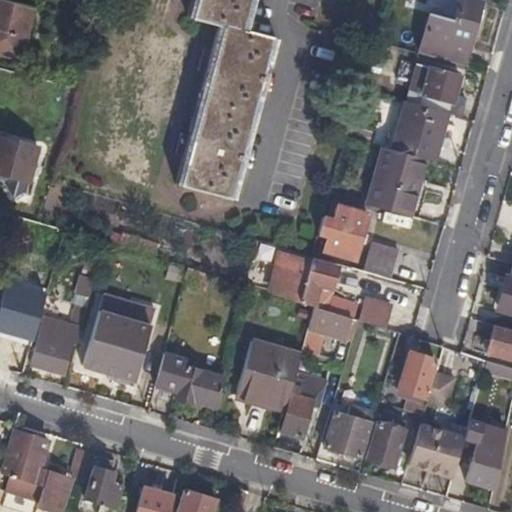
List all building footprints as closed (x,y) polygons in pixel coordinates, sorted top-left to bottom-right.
[(9,0),(0,0),(0,51),(21,57),(35,7),(9,1),(9,0)] [(194,0),(190,18),(221,26),(178,184),(227,198),(270,37),(239,30),(246,0),(194,0)] [(418,52),(460,65),(478,1),(473,0),(458,0),(453,20),(430,14),(418,52)] [(452,103),(453,96),(459,76),(415,63),(404,102),(445,114),(448,115),(452,103)] [(453,96),(452,103),(462,105),(464,98),(453,96)] [(422,157),(432,160),(445,114),(404,102),(390,148),(422,157)] [(452,103),(448,115),(458,117),(462,105),(452,103)] [(0,135),(0,173),(29,182),(39,148),(0,135)] [(417,202),(419,203),(426,181),(416,178),(422,157),(390,148),(383,146),(367,205),(412,218),(417,202)] [(331,220),(321,217),(316,233),(327,236),(322,250),(353,259),(366,215),(335,206),(331,220)] [(111,228),(107,241),(153,258),(158,245),(111,228)] [(361,271),(386,278),(395,249),(369,241),(361,271)] [(324,303),(335,266),(310,259),(309,261),(276,252),(265,292),(298,302),(311,306),(313,300),(324,303)] [(0,297),(7,273),(8,266),(0,264),(0,297)] [(511,265),(509,277),(506,276),(497,310),(511,314),(511,265)] [(203,289),(207,274),(187,267),(182,283),(203,289)] [(363,299),(356,320),(383,328),(389,307),(363,299)] [(313,300),(311,306),(312,306),(323,310),(324,303),(313,300)] [(72,343),(75,344),(85,308),(74,305),(68,326),(73,328),(69,342),(72,343)] [(312,306),(306,328),(342,339),(348,317),(323,310),(312,306)] [(0,309),(0,340),(31,349),(38,320),(23,316),(0,309)] [(97,313),(91,332),(82,366),(108,373),(107,378),(131,385),(133,380),(142,347),(148,327),(97,313)] [(63,374),(72,343),(69,342),(73,328),(68,326),(41,319),(37,333),(29,364),(63,374)] [(511,330),(493,325),(485,353),(511,360),(511,330)] [(251,399),(283,407),(288,393),(292,377),(292,374),(299,354),(251,340),(235,392),(252,396),(251,399)] [(433,360),(407,351),(395,388),(397,389),(394,396),(418,403),(421,396),(433,360)] [(163,353),(154,385),(177,392),(175,397),(191,402),(192,399),(214,406),(221,379),(184,368),(186,360),(163,353)] [(511,367),(485,359),(482,370),(511,379),(511,367)] [(434,372),(424,404),(443,410),(452,377),(434,372)] [(312,408),(318,410),(325,388),(292,377),(288,393),(291,395),(280,431),(285,433),(295,436),(304,438),(312,408)] [(458,405),(470,408),(477,387),(465,384),(458,405)] [(402,409),(420,415),(422,408),(404,402),(402,409)] [(445,438),(460,443),(470,408),(458,405),(456,404),(445,438)] [(346,416),(333,412),(323,445),(358,456),(371,412),(348,405),(346,416)] [(389,426),(376,422),(365,458),(391,466),(404,423),(391,419),(389,426)] [(52,511),(59,511),(69,485),(53,479),(55,473),(38,467),(46,441),(14,430),(1,470),(8,472),(2,490),(38,501),(36,507),(52,511)] [(406,464),(450,477),(460,443),(445,438),(416,430),(406,464)] [(464,482),(491,489),(500,448),(475,441),(464,482)] [(91,455),(91,453),(78,450),(70,477),(84,482),(89,464),(91,455)] [(113,462),(91,455),(89,464),(93,465),(83,497),(113,506),(119,485),(108,481),(113,462)] [(69,485),(70,477),(55,473),(53,479),(69,485)] [(167,511),(171,497),(141,488),(134,511),(167,511)] [(207,511),(212,499),(181,490),(174,511),(207,511)]
